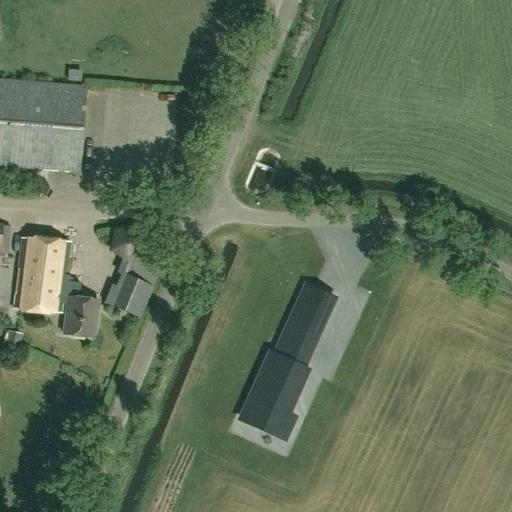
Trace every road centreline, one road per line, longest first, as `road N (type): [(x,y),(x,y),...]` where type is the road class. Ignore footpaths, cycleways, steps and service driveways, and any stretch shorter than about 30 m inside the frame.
road 1 (unclassified): [(81,511),(203,215)]
road 2 (unclassified): [(511,276),(397,229),(203,215)]
road 3 (unclassified): [(203,215),(290,0)]
road 4 (unclassified): [(203,215),(0,204)]
